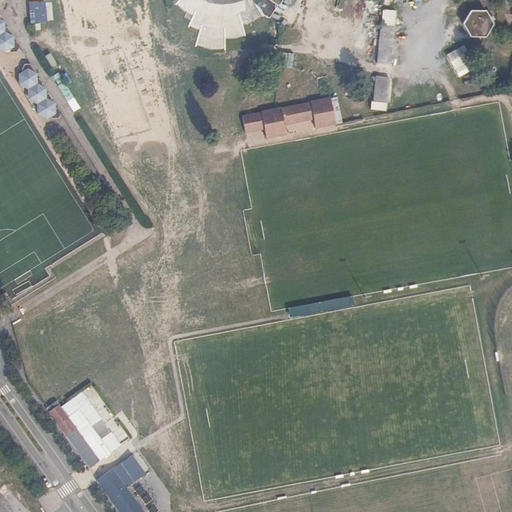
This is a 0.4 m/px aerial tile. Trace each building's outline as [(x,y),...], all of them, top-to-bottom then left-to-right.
[(257,0),(256,1),(270,17),(282,0),(257,0)] [(44,3),(28,4),(30,22),(45,21),(44,3)] [(384,7),(377,61),(391,62),(397,9),(384,7)] [(484,35),(493,22),(485,9),(471,10),(464,22),(471,36),(484,35)] [(8,35),(4,34),(0,36),(0,49),(5,53),(10,50),(12,51),(16,52),(19,47),(17,43),(13,43),(14,38),(8,35)] [(475,68),(463,45),(445,55),(458,78),(475,68)] [(280,52),(278,68),(285,69),(287,53),(280,52)] [(50,53),(44,56),(52,69),(58,66),(50,53)] [(31,70),(32,67),(29,62),(24,63),(22,68),(23,70),(18,73),(20,84),(28,88),(29,98),(38,103),(38,112),(47,117),(51,114),(52,116),(58,116),(60,111),(58,108),(55,108),(55,102),(50,99),(50,96),(48,92),(45,92),(46,88),(41,85),(42,82),(39,78),(36,77),(36,74),(31,70)] [(57,72),(51,76),(57,85),(63,81),(57,72)] [(65,73),(61,76),(67,85),(70,82),(65,73)] [(387,97),(389,74),(376,73),(374,95),(387,97)] [(63,82),(56,86),(66,102),(73,97),(63,82)] [(314,107),(316,115),(318,124),(338,120),(332,92),(312,96),(312,99),(283,105),(282,102),(263,107),(263,109),(244,113),(246,121),(264,117),(266,125),(268,134),(288,130),(286,121),(285,113),(314,107)] [(286,121),(316,115),(314,107),(285,113),(286,121)] [(264,117),(246,121),(247,128),(247,129),(266,125),(264,117)] [(289,318),(354,306),(352,297),(287,308),(288,315),(289,318)] [(110,432),(99,440),(89,426),(100,419),(81,393),(60,407),(56,401),(46,408),(88,467),(119,445),(110,432)] [(100,419),(89,426),(99,440),(110,432),(100,419)] [(127,488),(147,472),(133,453),(94,482),(96,486),(100,483),(121,511),(143,511),(144,511),(127,488)]
